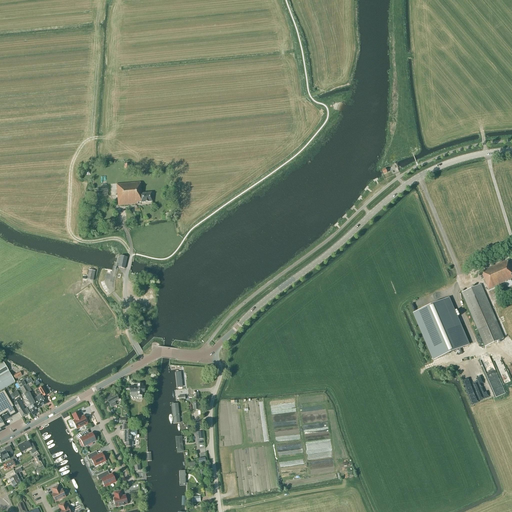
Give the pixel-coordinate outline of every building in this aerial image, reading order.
[(141,194),(140,182),(116,185),(117,195),(115,195),(115,196),(117,196),(118,206),(137,204),(137,203),(141,202),(141,203),(152,202),(151,193),(141,194)] [(120,261),(119,263),(119,265),(118,267),(118,268),(120,268),(124,269),(127,258),(121,256),(120,259),(120,261)] [(509,265),(507,260),(481,272),(488,289),(511,278),(511,269),(510,265),(509,265)] [(485,347),(504,338),(497,321),(481,284),(461,293),(477,330),(485,347)] [(448,299),(415,313),(435,360),(468,346),(448,299)] [(509,379),(502,358),(496,360),(500,369),(501,369),(504,376),(501,377),(503,382),(509,379)] [(486,360),(485,360),(484,359),(482,359),(481,359),(480,359),(478,359),(476,359),(475,360),(474,360),(474,361),(473,361),(472,362),(471,363),(471,364),(470,364),(470,365),(470,366),(469,366),(469,368),(469,369),(469,370),(469,371),(469,372),(469,373),(469,374),(470,375),(470,376),(471,377),(472,378),(472,379),(473,379),(473,380),(474,380),(475,380),(476,381),(477,381),(479,382),(480,382),(481,382),(482,382),(483,381),(484,381),(485,381),(486,380),(487,379),(488,379),(489,378),(489,377),(490,377),(490,376),(491,375),(491,374),(491,373),(492,372),(492,371),(492,370),(492,369),(492,368),(491,367),(491,366),(491,365),(490,364),(489,363),(489,362),(488,362),(487,361),(487,360),(486,360)] [(0,390),(14,382),(3,363),(0,364),(0,390)] [(17,384),(24,396),(31,391),(29,388),(32,386),(30,383),(33,382),(31,379),(26,382),(24,379),(17,384)] [(142,388),(142,385),(137,385),(137,387),(130,387),(130,393),(130,396),(133,399),(134,397),(135,399),(136,398),(141,398),(141,396),(142,396),(142,392),(144,392),(144,388),(142,388)] [(43,387),(38,389),(43,397),(47,395),(43,388),(43,387)] [(47,404),(43,397),(38,389),(36,391),(39,396),(34,399),(39,408),(47,404)] [(11,401),(19,396),(17,391),(12,394),(11,390),(7,393),(8,396),(11,401)] [(4,391),(0,393),(0,430),(7,427),(1,417),(7,414),(10,418),(17,414),(4,391)] [(36,403),(32,397),(29,392),(24,396),(27,400),(26,401),(27,403),(28,402),(30,407),(36,403)] [(118,400),(115,393),(112,395),(112,394),(110,395),(110,396),(106,398),(109,405),(111,408),(116,405),(115,402),(118,400)] [(12,402),(19,413),(24,409),(18,399),(20,397),(19,396),(11,401),(12,402)] [(36,403),(30,407),(28,408),(31,413),(33,412),(39,409),(36,403)] [(169,408),(174,428),(181,426),(176,406),(169,408)] [(27,408),(24,410),(24,409),(19,413),(22,418),(27,415),(30,414),(27,408)] [(81,417),(78,412),(79,412),(78,412),(71,415),(72,415),(75,420),(72,422),(73,422),(76,429),(88,423),(87,423),(84,416),(81,417)] [(128,430),(128,425),(123,425),(123,430),(125,430),(125,443),(126,443),(125,446),(133,446),(133,443),(132,443),(132,436),(136,436),(136,431),(132,431),(132,430),(128,430)] [(87,435),(85,432),(87,431),(76,436),(80,439),(83,446),(96,440),(92,433),(87,435)] [(185,455),(183,439),(176,440),(178,455),(185,455)] [(18,446),(22,453),(31,448),(32,449),(35,448),(32,444),(30,445),(28,442),(22,445),(22,444),(18,446)] [(1,463),(2,463),(9,459),(7,456),(13,453),(10,447),(4,450),(5,451),(0,454),(1,456),(0,456),(0,457),(0,458),(0,462),(0,463),(1,463)] [(96,456),(94,453),(96,452),(96,451),(87,456),(89,460),(91,459),(94,466),(106,461),(106,460),(105,460),(102,454),(102,453),(96,456)] [(6,472),(12,468),(16,466),(14,463),(17,460),(16,459),(13,460),(4,465),(4,467),(4,468),(4,469),(4,470),(5,471),(6,472)] [(38,475),(46,471),(43,467),(36,471),(38,475)] [(11,484),(22,478),(19,473),(22,472),(20,469),(14,472),(15,475),(9,479),(11,484)] [(108,476),(106,472),(107,471),(97,476),(99,481),(101,480),(104,487),(116,481),(112,474),(108,476)] [(22,478),(11,484),(14,488),(24,483),(23,480),(22,478)] [(60,491),(58,486),(52,489),(54,494),(51,495),(55,502),(59,500),(61,499),(65,497),(62,490),(60,491)] [(122,496),(120,491),(114,493),(115,498),(113,499),(115,506),(115,507),(119,506),(124,505),(123,505),(128,504),(127,503),(125,496),(126,496),(125,495),(122,496)] [(30,511),(26,511),(22,502),(17,505),(19,511),(38,511),(37,509),(30,511)] [(67,508),(65,503),(59,505),(61,510),(60,511),(59,511),(70,511),(68,507),(67,508)]
